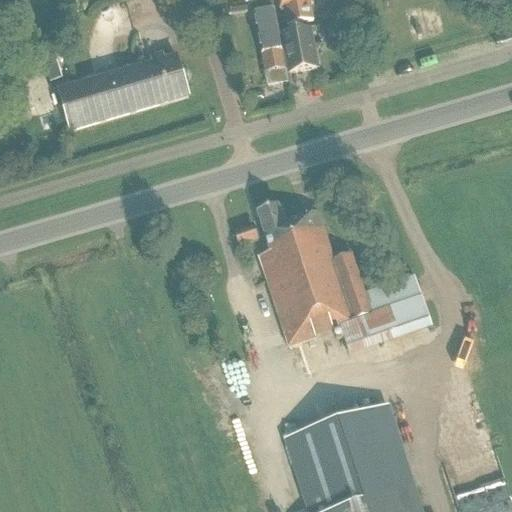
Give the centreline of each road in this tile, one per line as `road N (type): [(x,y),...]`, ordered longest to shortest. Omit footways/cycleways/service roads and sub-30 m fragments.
road 1 (unknown): [(358,140),(440,343),(420,370),(359,384)]
road 2 (residential): [(236,133),(511,51)]
road 3 (secondary): [(248,173),(511,95)]
road 4 (secondary): [(0,244),(248,173)]
road 5 (residential): [(0,202),(236,133)]
road 6 (residential): [(236,133),(195,0)]
